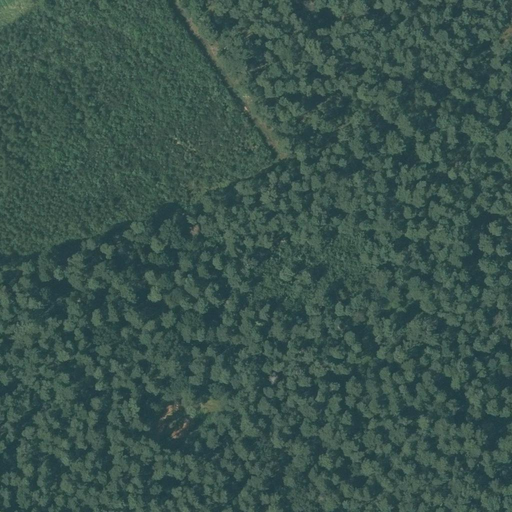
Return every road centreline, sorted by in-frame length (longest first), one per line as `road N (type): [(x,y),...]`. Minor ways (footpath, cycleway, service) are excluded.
road 1 (track): [(223,409),(152,217),(74,87),(59,0)]
road 2 (track): [(0,263),(223,409),(248,432),(295,511)]
